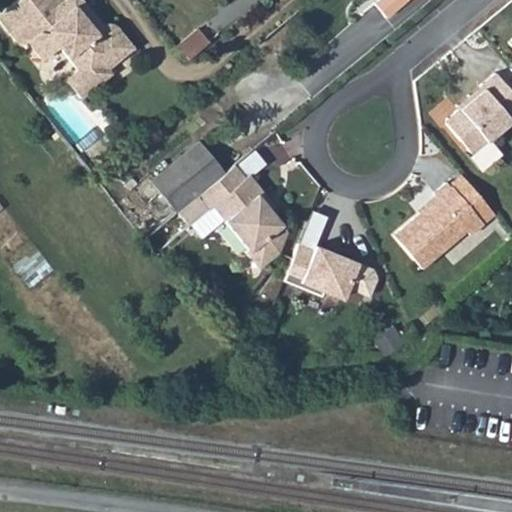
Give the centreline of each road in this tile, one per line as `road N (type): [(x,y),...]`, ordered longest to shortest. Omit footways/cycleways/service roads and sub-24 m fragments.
road 1 (residential): [(401,69),(328,114),(319,151),(339,185),(384,186),(403,170),(406,104)]
road 2 (unknown): [(122,0),(194,77),(208,75),(303,0)]
road 3 (track): [(0,488),(158,511)]
